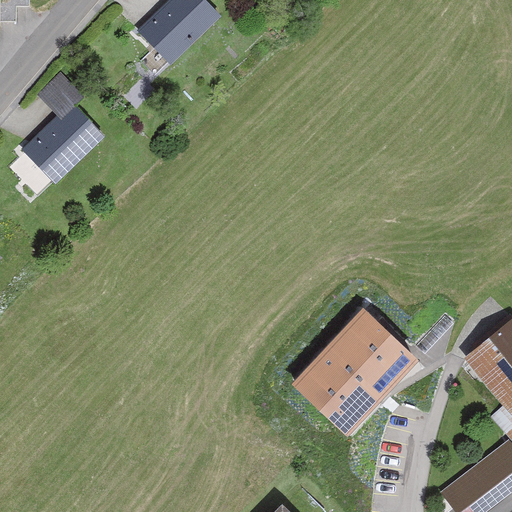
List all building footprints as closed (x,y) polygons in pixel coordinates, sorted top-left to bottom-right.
[(179,0),(180,0),(148,36),(189,71),(239,16),(221,0),(179,0)] [(101,100),(70,71),(47,97),(64,113),(27,153),(68,191),(118,137),(90,112),(101,100)] [(0,282),(21,259),(0,239),(0,282)] [(296,384),(346,428),(414,352),(364,308),(296,384)] [(511,330),(474,360),(511,407),(511,330)] [(465,511),(493,511),(511,498),(511,444),(450,490),(465,511)]
